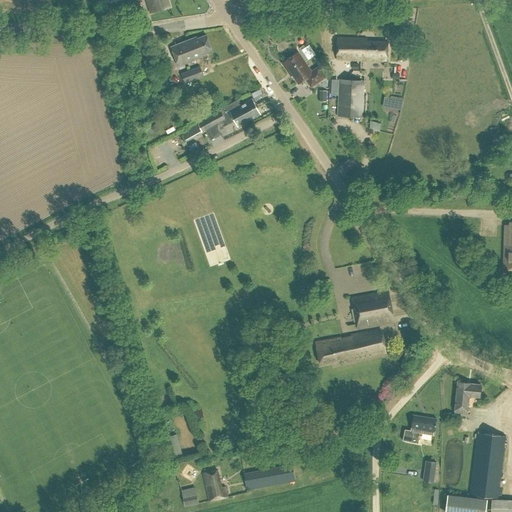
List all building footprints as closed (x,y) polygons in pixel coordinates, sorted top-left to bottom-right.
[(146,0),(151,13),(170,7),(168,0),(146,0)] [(206,35),(197,39),(197,37),(171,47),(179,66),(202,57),(201,55),(213,51),(206,35)] [(360,60),(386,61),(388,42),(366,41),(366,39),(337,37),(337,59),(360,60)] [(299,83),(306,79),(311,87),(325,77),(319,67),(311,72),(298,52),(283,63),(289,73),(291,72),(299,83)] [(204,76),(200,66),(181,74),(185,83),(204,76)] [(340,79),(338,116),(362,117),(364,80),(340,79)] [(401,108),(402,100),(387,97),(386,106),(401,108)] [(187,130),(193,139),(197,136),(196,134),(202,131),(215,124),(217,129),(222,126),(223,127),(235,121),(238,126),(260,114),(259,113),(260,111),(258,108),(257,108),(252,99),(241,105),(238,100),(219,110),(220,111),(198,123),(187,130)] [(371,121),(371,129),(380,131),(382,124),(371,121)] [(163,173),(173,167),(171,163),(160,168),(163,173)] [(352,298),(358,329),(394,322),(389,291),(352,298)] [(346,362),(386,353),(381,330),(350,335),(351,338),(341,340),(341,337),(315,342),(320,363),(345,358),(346,362)] [(454,412),(468,414),(469,396),(480,397),(481,384),(458,382),(454,412)] [(420,433),(434,436),(437,419),(413,415),(410,430),(405,429),(403,440),(418,443),(420,433)] [(477,496),(498,498),(506,436),(500,435),(485,433),(484,433),(477,433),(470,494),(477,495),(477,496)] [(244,474),(247,489),(275,484),(295,481),(293,465),(273,468),(273,469),(244,474)] [(221,487),(217,470),(203,473),(210,501),(227,497),(225,486),(221,487)] [(183,496),(185,506),(199,503),(197,493),(183,496)] [(446,511),(452,511),(488,511),(489,505),(447,500),(446,511)] [(511,511),(511,500),(492,500),(491,511),(511,511)]
